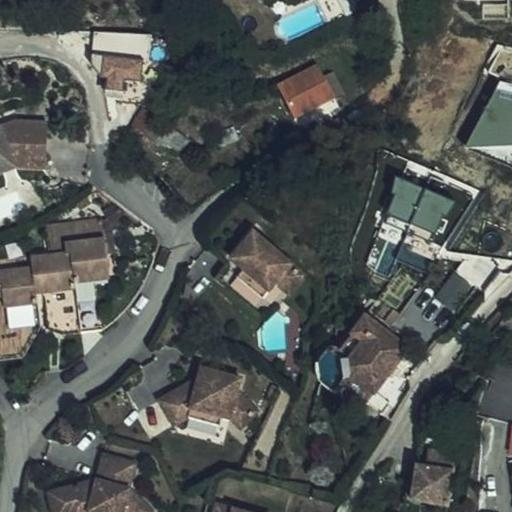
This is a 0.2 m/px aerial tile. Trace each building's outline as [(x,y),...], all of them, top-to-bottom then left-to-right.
[(158,40),(99,31),(93,65),(104,79),(110,80),(108,91),(127,94),(128,83),(145,85),(148,64),(154,65),(158,40)] [(511,53),(501,49),(493,67),(511,75),(511,53)] [(304,115),(346,95),(330,61),(288,80),(304,115)] [(511,146),(511,78),(502,79),(498,77),(470,147),(503,160),(509,145),(511,146)] [(188,140),(145,110),(134,126),(177,156),(188,140)] [(51,166),(52,128),(52,120),(43,119),(25,119),(0,128),(0,178),(28,166),(51,166)] [(219,147),(235,141),(230,127),(214,132),(219,147)] [(430,264),(445,190),(394,179),(375,269),(393,273),(397,257),(430,264)] [(91,199),(88,194),(82,197),(84,203),(91,199)] [(119,220),(127,211),(117,202),(109,211),(119,220)] [(49,221),(51,250),(31,252),(32,261),(33,277),(42,276),(46,322),(62,329),(76,327),(96,325),(95,309),(92,274),(92,267),(108,265),(105,217),(75,220),(49,221)] [(111,217),(105,217),(108,265),(114,265),(111,217)] [(241,265),(264,238),(258,234),(236,260),(236,261),(241,265)] [(310,278),(264,238),(241,265),(249,271),(274,293),(280,285),(294,297),(310,278)] [(0,350),(18,348),(37,319),(33,277),(32,261),(0,262),(0,350)] [(92,274),(112,266),(108,265),(92,267),(92,274)] [(438,297),(456,309),(474,281),(455,269),(438,297)] [(274,293),(249,271),(242,279),(258,292),(267,300),(274,293)] [(413,351),(370,318),(356,336),(367,344),(355,360),(357,380),(379,396),(397,373),(392,369),(399,360),(404,363),(413,351)] [(357,380),(355,360),(345,362),(348,382),(357,380)] [(397,373),(404,363),(399,360),(392,369),(397,373)] [(179,394),(164,403),(178,427),(192,419),(189,412),(195,410),(227,418),(234,420),(245,431),(262,415),(242,394),(245,381),(206,370),(203,381),(200,390),(182,400),(179,394)] [(203,381),(179,394),(182,400),(200,390),(203,381)] [(276,407),(282,392),(275,390),(269,404),(276,407)] [(195,410),(189,412),(192,419),(224,428),(227,418),(195,410)] [(464,450),(437,447),(435,462),(436,471),(425,471),(422,496),(459,500),(464,450)] [(101,482),(53,494),(56,511),(153,511),(133,491),(140,466),(108,456),(101,482)] [(436,471),(435,462),(425,462),(425,471),(436,471)]
